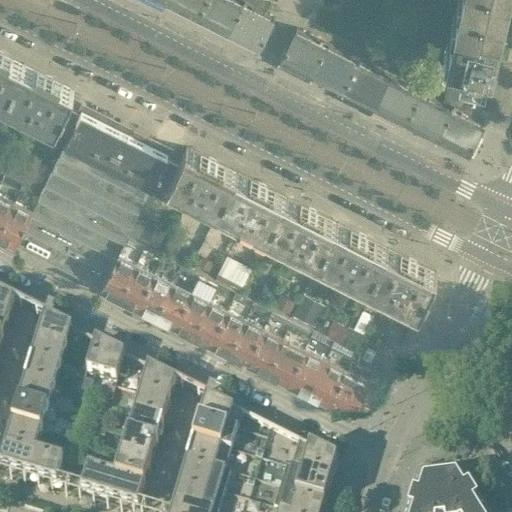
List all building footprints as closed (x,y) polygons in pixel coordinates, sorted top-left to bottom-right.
[(204,0),(165,0),(165,1),(196,17),(204,0)] [(204,0),(196,17),(197,17),(199,12),(203,14),(204,21),(227,32),(242,0),(204,0)] [(266,5),(245,0),(242,0),(227,32),(258,48),(274,17),(263,11),(266,5)] [(494,60),(507,0),(458,0),(447,49),(455,50),(486,58),(494,60)] [(295,27),(279,59),(305,72),(307,67),(313,69),(326,43),(295,27)] [(357,59),(326,43),(313,69),(310,75),(330,85),(334,77),(342,80),(340,84),(343,86),(344,86),(357,59)] [(486,58),(455,50),(452,62),(483,70),(486,58)] [(21,63),(0,52),(0,99),(2,101),(21,63)] [(389,74),(357,59),(344,86),(343,86),(342,90),(343,91),(345,86),(350,88),(348,94),(373,106),(389,74)] [(483,70),(452,62),(449,76),(480,83),(483,70)] [(73,89),(21,63),(2,101),(54,127),(61,114),(62,114),(67,106),(65,105),(73,89)] [(420,90),(389,74),(373,106),(404,122),(420,90)] [(480,83),(449,76),(446,89),(477,96),(480,83)] [(474,109),(477,96),(446,89),(443,101),(452,104),(472,109),(474,109)] [(443,101),(420,90),(404,122),(405,122),(407,117),(411,119),(409,124),(435,138),(452,104),(443,101)] [(472,109),(452,104),(435,138),(467,154),(483,122),(469,114),(472,109)] [(125,233),(151,183),(166,153),(128,134),(129,131),(119,125),(117,129),(79,110),(49,170),(39,190),(14,240),(100,283),(125,233)] [(217,208),(235,171),(186,146),(179,160),(166,153),(151,183),(164,190),(167,184),(217,208)] [(35,175),(0,157),(0,169),(3,171),(20,180),(39,190),(49,170),(39,165),(35,175)] [(3,171),(0,176),(0,219),(20,180),(3,171)] [(285,196),(235,171),(217,208),(267,234),(285,196)] [(0,232),(14,240),(39,190),(20,180),(0,219),(0,232)] [(335,222),(285,196),(267,234),(317,259),(335,222)] [(159,243),(166,230),(138,215),(131,228),(159,243)] [(386,247),(335,222),(317,259),(367,284),(386,247)] [(125,233),(100,283),(119,292),(144,242),(125,233)] [(144,242),(119,292),(137,302),(162,251),(144,242)] [(437,273),(386,247),(367,284),(418,310),(425,296),(426,296),(431,288),(429,287),(437,273)] [(162,251),(137,302),(154,310),(180,260),(162,251)] [(217,276),(241,288),(250,271),(223,258),(220,265),(222,266),(217,276)] [(180,260),(154,310),(172,320),(198,269),(180,260)] [(196,332),(222,281),(198,269),(172,320),(196,332)] [(215,341),(240,291),(222,281),(196,332),(215,341)] [(233,350),(258,300),(240,291),(215,341),(233,350)] [(0,346),(13,303),(0,297),(0,346)] [(246,356),(271,306),(258,300),(233,350),(246,356)] [(271,306),(246,356),(266,367),(291,316),(271,306)] [(291,316),(266,367),(287,377),(312,327),(291,316)] [(65,353),(71,333),(44,319),(37,344),(65,353)] [(329,398),(362,333),(347,326),(340,341),(333,337),(308,388),(329,398)] [(312,327),(287,377),(308,388),(333,337),(312,327)] [(351,410),(369,374),(372,368),(355,360),(360,351),(359,350),(367,335),(362,333),(329,398),(351,410)] [(59,373),(65,353),(37,344),(31,364),(59,373)] [(116,385),(124,359),(95,345),(86,376),(116,385)] [(367,345),(362,356),(369,359),(375,349),(367,345)] [(53,394),(59,373),(31,364),(28,372),(26,371),(24,377),(27,378),(24,385),(53,394)] [(168,405),(174,386),(174,385),(147,371),(140,397),(168,405)] [(47,414),(53,394),(24,385),(18,406),(47,414)] [(162,426),(168,405),(140,397),(134,418),(162,426)] [(260,428),(206,401),(199,425),(227,434),(255,443),(260,428)] [(41,435),(47,414),(18,406),(12,426),(41,435)] [(160,433),(162,426),(134,418),(127,438),(156,447),(158,440),(161,440),(162,434),(160,433)] [(105,432),(107,425),(98,422),(96,429),(105,432)] [(221,454),(227,434),(199,425),(193,446),(221,454)] [(35,455),(41,435),(12,426),(6,447),(35,455)] [(291,511),(295,499),(301,479),(309,453),(260,428),(255,443),(227,434),(221,454),(215,475),(209,495),(203,511),(291,511)] [(103,439),(105,432),(96,429),(94,436),(103,439)] [(150,467),(156,447),(127,438),(121,459),(150,467)] [(215,475),(221,454),(193,446),(191,453),(188,452),(186,458),(189,459),(186,466),(215,475)] [(0,469),(28,478),(35,455),(6,447),(0,466),(0,469)] [(336,467),(309,453),(301,479),(330,487),(336,467)] [(56,486),(62,464),(35,455),(28,478),(56,486)] [(144,488),(150,467),(121,459),(115,479),(144,488)] [(209,495),(215,475),(186,466),(180,487),(209,495)] [(108,502),(115,479),(87,471),(81,494),(108,502)] [(137,510),(144,488),(115,479),(108,502),(137,510)] [(324,508),(330,487),(301,479),(295,499),(324,508)] [(478,511),(458,479),(419,484),(410,511),(478,511)] [(189,511),(203,511),(209,495),(180,487),(174,507),(189,511)] [(322,511),(324,508),(295,499),(291,511),(322,511)]
